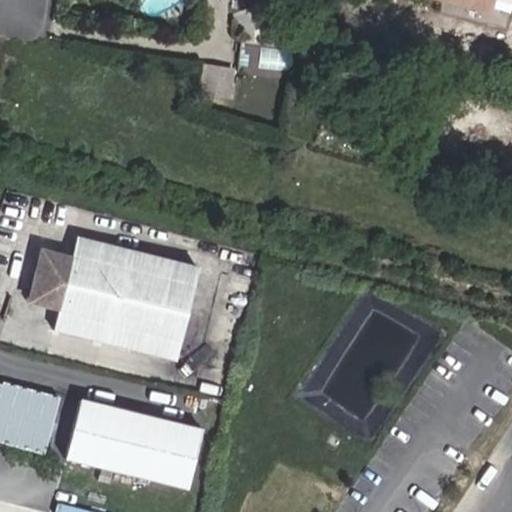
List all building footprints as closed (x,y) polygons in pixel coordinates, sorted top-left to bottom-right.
[(511,0),(443,0),(489,12),(492,0),(511,0)] [(228,96),(232,71),(203,67),(199,91),(228,96)] [(174,362),(198,267),(75,236),(69,258),(47,253),(38,257),(28,295),(35,303),(56,309),(51,331),(174,362)] [(0,443),(42,455),(58,398),(1,383),(0,385),(0,443)] [(186,490),(201,429),(79,399),(63,459),(186,490)]
